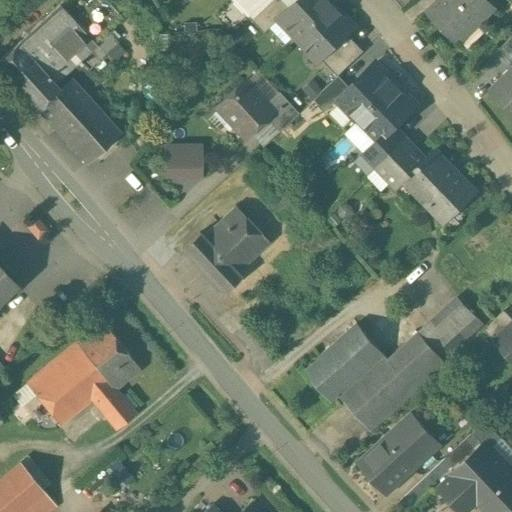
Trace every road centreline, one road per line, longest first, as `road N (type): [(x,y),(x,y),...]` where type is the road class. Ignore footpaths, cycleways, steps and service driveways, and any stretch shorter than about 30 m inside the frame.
road 1 (secondary): [(0,118),(350,511)]
road 2 (residential): [(377,0),(511,172)]
